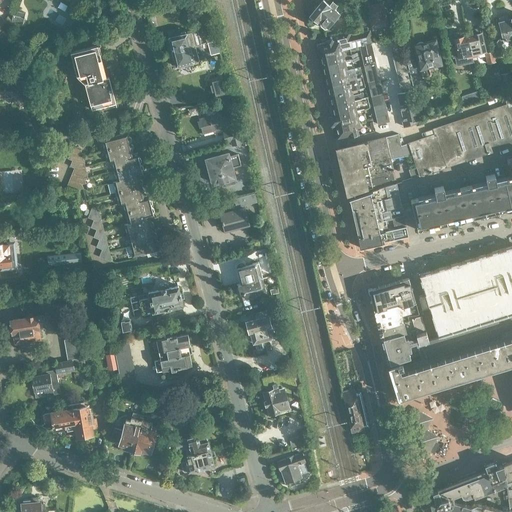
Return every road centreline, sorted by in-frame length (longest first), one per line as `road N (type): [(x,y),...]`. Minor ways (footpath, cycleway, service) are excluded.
road 1 (residential): [(269,511),(133,0)]
road 2 (residential): [(264,0),(329,273)]
road 3 (residential): [(341,270),(276,0)]
road 4 (residential): [(22,443),(82,471),(217,511)]
road 5 (residential): [(329,273),(391,455)]
road 6 (residential): [(391,455),(367,343),(341,270)]
road 7 (residential): [(341,270),(511,227)]
road 8 (unknown): [(511,296),(451,314),(442,290),(510,267)]
road 9 (residential): [(393,476),(511,440)]
